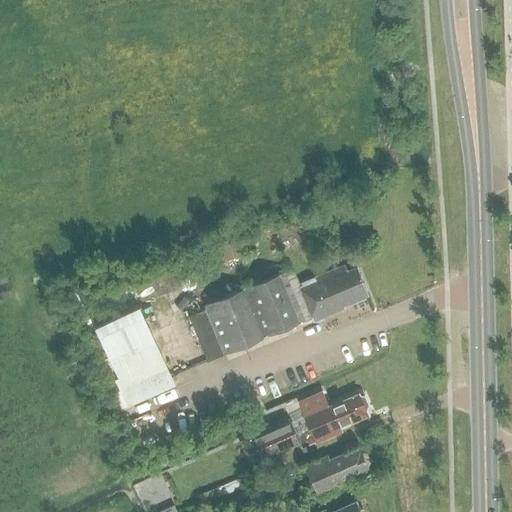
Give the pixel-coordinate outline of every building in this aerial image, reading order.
[(290,268),(277,274),(203,306),(224,355),(298,323),(311,317),(313,322),(345,309),(344,306),(367,296),(356,268),(347,271),(344,265),(298,285),(290,268)] [(171,267),(148,275),(156,297),(178,289),(171,267)] [(146,306),(99,323),(128,404),(175,387),(146,306)] [(303,414),(315,443),(338,433),(337,429),(366,416),(364,412),(368,406),(364,396),(357,396),(328,409),(326,404),(320,391),(297,401),(303,414)] [(270,427),(263,430),(252,435),(263,458),(280,450),(282,453),(300,445),(288,419),(270,427)] [(366,453),(358,452),(356,448),(327,461),(325,457),(302,467),(315,496),(338,486),(336,482),(365,468),(370,462),(366,453)] [(246,511),(257,507),(250,490),(210,508),(211,511),(246,511)] [(364,511),(362,508),(358,510),(354,503),(333,511),(324,511),(321,511),(364,511)]
